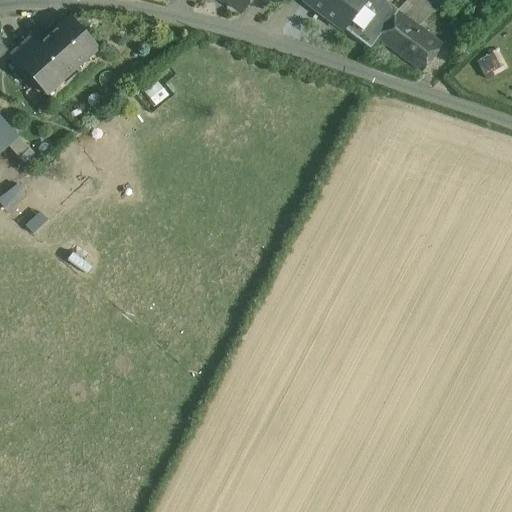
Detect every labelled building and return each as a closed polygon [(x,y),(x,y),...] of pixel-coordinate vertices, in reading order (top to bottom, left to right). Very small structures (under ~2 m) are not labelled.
[(226,0),(241,12),(250,0),(226,0)] [(304,0),(304,1),(343,31),(344,29),(366,0),(304,0)] [(366,0),(344,29),(370,49),(398,11),(387,2),(384,0),(366,0)] [(409,0),(398,12),(419,27),(441,5),(435,0),(409,0)] [(419,27),(398,12),(378,39),(422,72),(442,45),(419,27)] [(71,18),(39,46),(31,38),(11,55),(46,94),(98,48),(71,18)] [(0,41),(0,58),(9,51),(0,41)] [(142,88),(154,105),(168,95),(156,78),(142,88)] [(0,154),(18,136),(0,115),(0,154)] [(0,203),(5,208),(20,191),(11,183),(0,196),(0,203)]
